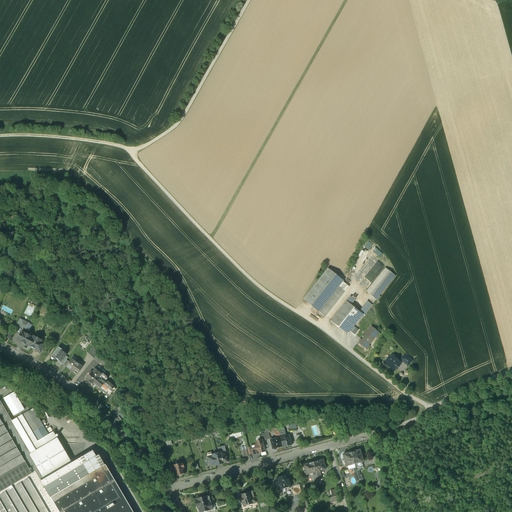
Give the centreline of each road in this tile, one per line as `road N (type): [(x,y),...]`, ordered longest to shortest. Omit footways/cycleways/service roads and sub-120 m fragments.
road 1 (residential): [(0,346),(90,402),(169,488),(406,424),(434,409)]
road 2 (unclassified): [(348,349),(247,275),(129,149)]
road 3 (track): [(129,149),(179,121),(248,0)]
road 4 (track): [(129,149),(0,136)]
